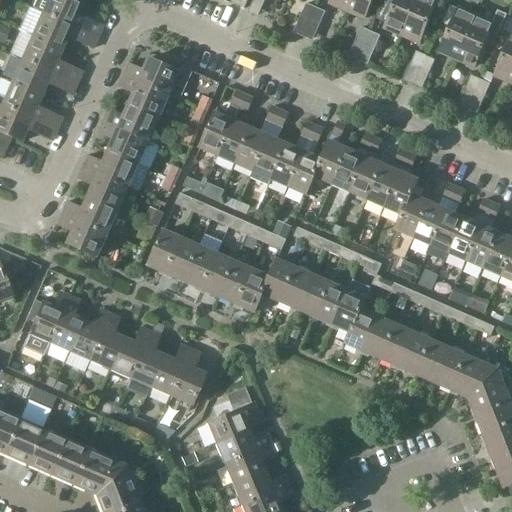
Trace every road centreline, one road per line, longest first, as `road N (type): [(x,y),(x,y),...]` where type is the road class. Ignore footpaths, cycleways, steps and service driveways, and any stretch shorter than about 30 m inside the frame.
road 1 (residential): [(511,167),(168,13),(141,13)]
road 2 (residential): [(141,13),(119,29),(36,214),(0,217)]
road 3 (residential): [(457,511),(435,462),(364,486),(372,505)]
